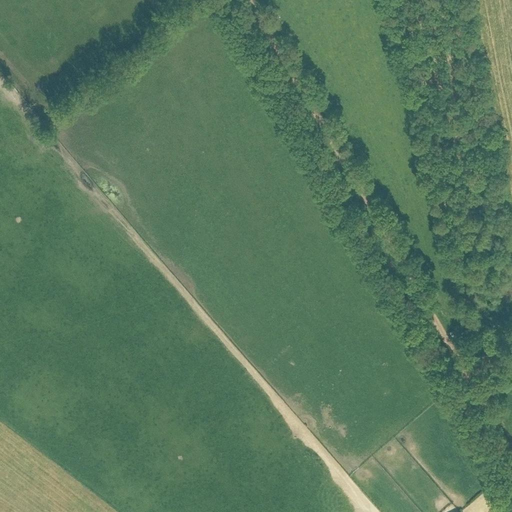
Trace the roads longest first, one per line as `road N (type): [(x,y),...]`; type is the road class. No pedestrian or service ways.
road 1 (track): [(249,0),(511,456)]
road 2 (track): [(44,132),(374,511)]
